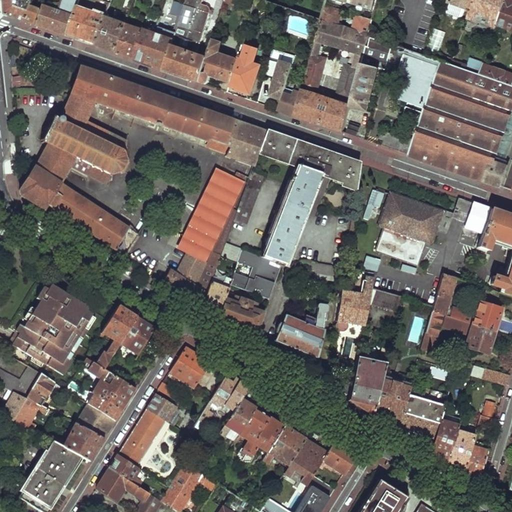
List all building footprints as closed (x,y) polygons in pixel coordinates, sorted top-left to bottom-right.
[(34,4),(23,0),(4,0),(5,15),(37,26),(43,11),(33,8),(34,4)] [(65,0),(61,12),(75,18),(81,0),(65,0)] [(81,0),(75,18),(69,36),(97,46),(111,6),(112,0),(81,0)] [(186,0),(175,39),(164,71),(200,83),(208,57),(198,54),(210,14),(210,9),(210,7),(202,5),(203,0),(224,0),(226,1),(226,0),(186,0)] [(248,0),(245,10),(253,13),(256,0),(248,0)] [(377,0),(334,0),(374,13),(377,0)] [(448,0),(447,4),(464,10),(466,11),(467,8),(471,9),(474,0),(448,0)] [(474,0),(471,9),(467,20),(475,23),(477,16),(490,21),(489,26),(491,28),(495,30),(496,28),(506,0),(474,0)] [(511,0),(506,0),(496,28),(511,33),(511,0)] [(460,20),(464,10),(447,4),(445,9),(453,12),(451,17),(460,20)] [(97,46),(97,47),(116,54),(127,23),(112,18),(116,7),(111,6),(97,46)] [(43,11),(37,26),(68,37),(69,36),(75,18),(61,12),(44,7),(43,11)] [(351,30),(338,26),(342,12),(325,7),(304,84),(295,116),(344,133),(350,108),(361,67),(368,37),(372,22),(359,17),(355,16),(351,30)] [(127,23),(116,54),(135,60),(145,30),(127,23)] [(145,30),(135,60),(164,71),(175,39),(145,30)] [(368,37),(361,67),(379,72),(384,74),(392,46),(368,37)] [(208,57),(200,83),(206,85),(209,84),(211,78),(232,84),(239,60),(220,54),(223,44),(213,41),(208,57)] [(239,60),(232,84),(232,85),(240,88),(240,89),(252,92),(260,66),(256,64),(260,51),(247,47),(243,58),(240,57),(239,60)] [(408,51),(401,72),(404,73),(407,75),(401,95),(399,99),(408,102),(426,107),(441,62),(438,61),(408,51)] [(293,64),(295,56),(284,53),(282,61),(293,64)] [(440,55),(438,61),(441,62),(450,65),(453,59),(440,55)] [(441,62),(426,107),(421,121),(414,142),(409,156),(499,187),(506,167),(498,164),(511,123),(511,188),(511,191),(511,190),(511,86),(479,75),(450,65),(441,62)] [(285,94),(294,67),(283,63),(271,99),(282,103),(285,94)] [(483,65),(479,75),(511,86),(511,74),(487,66),(483,65)] [(64,110),(88,122),(96,104),(205,141),(206,138),(210,139),(207,147),(231,155),(230,157),(252,165),(257,153),(265,132),(79,67),(70,94),(71,95),(64,110)] [(369,113),(379,72),(361,67),(350,108),(369,113)] [(282,103),(279,111),(295,116),(304,84),(299,82),(295,93),(294,93),(293,97),(285,94),(282,103)] [(426,107),(408,102),(404,115),(421,121),(426,107)] [(73,163),(71,167),(105,184),(109,176),(122,171),(127,162),(123,150),(127,142),(126,142),(88,122),(64,110),(60,118),(56,116),(40,145),(39,147),(73,163)] [(350,126),(347,134),(357,138),(360,130),(356,128),(350,126)] [(288,181),(279,204),(277,204),(273,215),(275,216),(259,256),(279,263),(282,264),(317,173),(325,153),(265,132),(257,153),(294,165),(290,177),(288,176),(286,181),(288,181)] [(386,135),(385,138),(380,137),(379,141),(384,142),(382,146),(409,156),(414,142),(410,141),(409,142),(386,135)] [(39,147),(40,145),(36,146),(30,156),(32,161),(31,163),(35,166),(19,190),(19,196),(109,252),(111,248),(123,257),(137,236),(136,235),(60,184),(71,167),(73,163),(39,147)] [(325,153),(317,173),(342,181),(341,184),(355,189),(359,165),(325,153)] [(241,181),(215,169),(204,193),(230,205),(241,181)] [(250,172),(231,221),(245,226),(263,176),(250,172)] [(371,190),(367,206),(380,209),(384,193),(371,190)] [(230,205),(204,193),(188,226),(214,239),(230,205)] [(440,212),(390,194),(379,225),(384,227),(375,251),(415,265),(424,241),(429,243),(440,212)] [(511,217),(471,203),(463,226),(481,232),(476,248),(486,251),(489,243),(490,240),(496,242),(511,247),(511,257),(505,277),(504,280),(496,278),(490,276),(485,289),(498,293),(511,297),(511,217)] [(209,282),(219,256),(223,244),(229,229),(223,226),(208,256),(211,257),(198,288),(194,285),(176,274),(175,277),(167,272),(162,282),(200,307),(209,282)] [(214,239),(188,226),(182,239),(208,251),(214,239)] [(208,251),(182,239),(179,245),(186,249),(176,274),(194,285),(205,257),(208,251)] [(223,244),(219,256),(237,262),(241,250),(223,244)] [(241,250),(237,262),(230,279),(228,285),(267,298),(279,263),(259,256),(241,250)] [(376,272),(380,260),(366,256),(362,268),(376,272)] [(336,266),(300,261),(298,269),(314,271),(313,276),(334,279),(336,266)] [(438,274),(428,311),(440,315),(443,316),(494,332),(499,314),(487,311),(488,306),(478,303),(474,313),(462,310),(462,308),(454,305),(452,311),(445,309),(454,279),(438,274)] [(339,291),(332,326),(334,328),(335,328),(338,326),(339,321),(362,325),(366,303),(369,288),(371,279),(364,277),(363,281),(360,280),(357,295),(339,291)] [(209,282),(200,307),(199,309),(207,314),(216,320),(226,293),(228,285),(230,279),(225,278),(222,286),(209,282)] [(484,289),(457,280),(456,283),(483,292),(484,289)] [(16,330),(8,342),(15,346),(62,376),(70,362),(68,361),(64,359),(90,316),(93,312),(79,303),(75,309),(63,301),(67,295),(49,284),(47,288),(40,300),(34,308),(27,321),(24,325),(19,332),(16,330)] [(43,286),(36,297),(40,300),(47,288),(43,286)] [(400,297),(369,288),(366,303),(396,311),(400,297)] [(498,293),(485,289),(484,289),(483,292),(482,295),(496,299),(498,293)] [(226,293),(216,320),(220,322),(225,325),(226,323),(255,333),(262,313),(253,309),(255,303),(245,300),(241,299),(226,293)] [(79,303),(67,295),(63,301),(75,309),(79,303)] [(285,316),(273,341),(301,354),(299,359),(306,363),(310,363),(315,360),(325,329),(323,328),(327,311),(328,310),(329,305),(326,303),(318,302),(316,316),(305,313),(302,321),(285,316)] [(31,306),(23,318),(27,321),(34,308),(31,306)] [(118,306),(99,336),(102,337),(103,335),(113,341),(103,356),(100,354),(95,364),(104,369),(115,350),(135,316),(118,306)] [(428,311),(417,350),(431,355),(435,338),(433,337),(440,315),(428,311)] [(68,361),(94,319),(90,316),(64,359),(68,361)] [(135,316),(115,350),(118,352),(123,344),(139,353),(154,328),(135,316)] [(494,332),(443,316),(439,329),(461,335),(460,337),(463,339),(460,346),(475,351),(477,346),(488,349),(494,332)] [(1,346),(11,353),(15,346),(8,342),(4,340),(1,346)] [(168,373),(194,389),(209,363),(184,348),(168,373)] [(355,359),(346,401),(356,407),(370,415),(370,413),(383,364),(387,349),(380,348),(376,363),(355,359)] [(81,365),(87,369),(92,362),(85,357),(81,365)] [(508,377),(453,361),(450,371),(505,387),(508,377)] [(93,394),(121,412),(129,398),(135,388),(104,369),(95,364),(92,362),(87,369),(103,379),(93,394)] [(383,364),(370,413),(398,421),(405,396),(408,386),(383,380),(386,366),(383,364)] [(0,385),(13,392),(25,399),(39,374),(27,366),(19,380),(0,370),(0,385)] [(39,374),(25,399),(40,406),(54,383),(39,374)] [(226,374),(200,415),(197,420),(206,426),(213,414),(208,411),(212,405),(217,408),(222,406),(232,412),(247,387),(237,381),(226,374)] [(158,390),(169,397),(173,390),(162,384),(158,390)] [(232,412),(218,435),(223,438),(228,429),(236,434),(233,438),(235,439),(238,435),(255,408),(249,405),(256,393),(251,390),(247,387),(232,412)] [(62,394),(84,409),(87,403),(83,401),(65,390),(62,394)] [(89,391),(83,401),(87,403),(93,394),(89,391)] [(0,415),(12,421),(25,399),(13,392),(0,415)] [(87,403),(115,421),(117,417),(121,412),(93,394),(87,403)] [(145,410),(165,421),(167,423),(176,408),(155,395),(153,397),(145,410)] [(405,396),(398,421),(396,429),(433,440),(439,420),(443,406),(405,396)] [(25,399),(12,421),(26,428),(37,411),(44,415),(46,413),(48,414),(49,412),(40,406),(25,399)] [(74,425),(103,439),(110,428),(115,421),(87,403),(84,409),(74,425)] [(486,403),(482,416),(491,419),(495,406),(486,403)] [(238,435),(248,441),(242,450),(252,456),(257,447),(267,453),(284,427),(255,408),(238,435)] [(135,468),(165,421),(145,410),(134,428),(116,456),(135,468)] [(479,416),(476,426),(492,431),(495,420),(491,419),(482,416),(479,416)] [(439,420),(433,440),(430,453),(436,457),(446,463),(456,430),(457,425),(439,420)] [(62,447),(80,457),(89,461),(98,448),(103,439),(74,425),(62,447)] [(267,453),(264,458),(270,462),(273,457),(288,467),(305,440),(284,427),(267,453)] [(456,430),(446,463),(453,467),(462,473),(472,441),(473,435),(456,430)] [(288,467),(283,474),(289,478),(294,470),(302,475),(299,482),(305,486),(314,471),(326,453),(305,440),(288,467)] [(326,453),(314,471),(320,475),(324,470),(323,466),(321,465),(323,462),(332,468),(334,465),(344,472),(352,460),(341,453),(345,448),(339,444),(333,441),(326,453)] [(472,441),(462,473),(476,481),(477,481),(485,453),(478,451),(480,446),(472,441)] [(52,442),(18,499),(39,511),(47,511),(80,457),(62,447),(55,443),(52,442)] [(174,458),(184,464),(188,458),(180,454),(183,450),(180,448),(174,458)] [(250,459),(252,456),(242,450),(241,453),(250,459)] [(107,470),(138,488),(141,482),(132,477),(137,469),(135,468),(116,456),(111,464),(107,470)] [(167,492),(161,501),(180,511),(199,483),(202,486),(202,487),(205,489),(206,488),(212,491),(216,484),(184,464),(169,488),(167,492)] [(95,490),(116,503),(124,490),(142,502),(148,493),(138,488),(107,470),(100,481),(95,490)] [(377,481),(357,511),(398,511),(407,499),(377,481)] [(311,498),(323,506),(329,497),(316,489),(311,498)] [(135,511),(154,511),(161,501),(148,493),(142,502),(135,511)] [(261,511),(260,511),(259,511),(249,511),(253,507),(231,493),(219,511),(261,511)] [(260,511),(261,511),(286,511),(267,500),(260,511)] [(199,511),(204,504),(201,502),(195,511),(199,511)]
